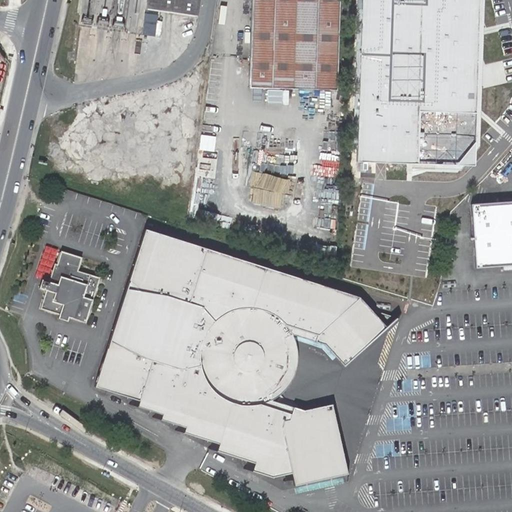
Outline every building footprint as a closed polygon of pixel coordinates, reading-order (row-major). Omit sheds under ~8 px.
[(197,0),(146,0),(145,8),(196,15),(197,0)] [(249,0),(247,88),(334,90),(336,0),(249,0)] [(478,0),(360,0),(356,158),(473,162),(478,0)] [(154,36),(157,17),(146,16),(143,34),(154,36)] [(511,201),(473,205),(478,268),(511,265),(511,201)] [(362,296),(149,227),(99,384),(139,397),(137,401),(135,401),(134,403),(160,411),(159,414),(158,414),(158,416),(183,425),(182,427),(180,427),(179,428),(216,440),(212,448),(253,460),(251,465),(248,464),(248,467),(276,477),(290,474),(291,477),(289,477),(290,479),(297,478),(299,483),(350,474),(335,404),(307,409),(274,398),(276,396),(280,394),(283,391),(288,387),(291,382),(294,377),(295,372),(296,367),(297,362),(297,356),(297,351),(296,345),(294,334),(329,344),(346,364),(401,318),(372,307),(362,296)] [(81,258),(62,252),(58,265),(55,264),(50,281),(41,279),(40,285),(38,288),(46,291),(40,309),(59,314),(58,318),(68,321),(69,317),(85,322),(98,278),(77,272),(81,258)]
